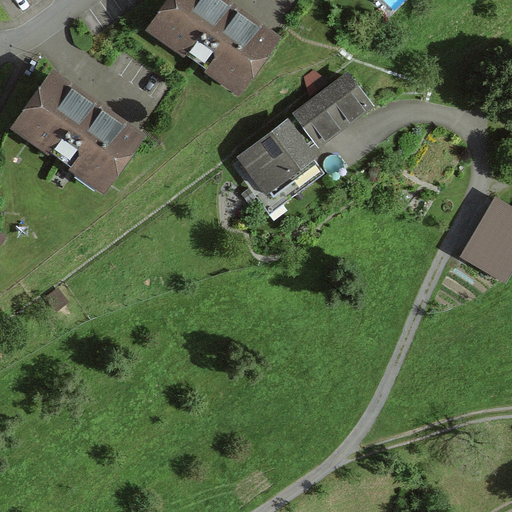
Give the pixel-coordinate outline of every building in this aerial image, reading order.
[(283,28),(242,0),(164,0),(149,22),(242,87),(283,28)] [(147,130),(56,65),(14,124),(105,189),(147,130)] [(380,100),(352,66),(292,115),(320,149),(380,100)] [(289,112),(233,157),(265,196),(320,149),(292,115),(289,112)] [(511,242),(511,195),(501,188),(467,242),(500,262),(511,242)] [(0,247),(10,233),(0,225),(0,247)]
